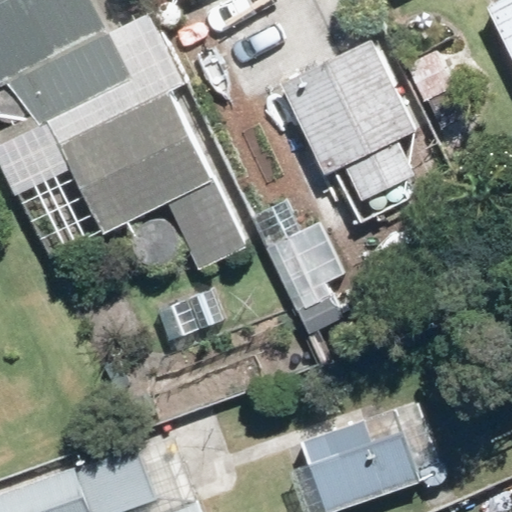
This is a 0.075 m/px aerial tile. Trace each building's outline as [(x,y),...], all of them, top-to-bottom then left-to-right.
[(255,248),(181,89),(196,84),(162,13),(120,33),(104,0),(0,0),(0,90),(18,82),(46,122),(1,144),(22,192),(79,165),(112,234),(178,203),(209,270),(255,248)] [(511,0),(504,0),(496,5),(511,38),(511,0)] [(384,40),(292,86),(335,176),(357,166),(374,200),(425,176),(408,140),(429,130),(384,40)] [(462,84),(441,49),(412,66),(433,101),(462,84)] [(197,260),(172,208),(125,232),(150,283),(197,260)] [(291,266),(308,299),(331,286),(315,254),(291,266)] [(164,309),(177,341),(208,328),(196,297),(164,309)] [(285,469),(300,511),(349,511),(432,482),(409,420),(376,431),(371,419),(320,437),(327,458),(319,461),(317,458),(285,469)] [(150,442),(0,494),(0,511),(210,511),(187,447),(180,450),(177,438),(151,448),(150,442)] [(228,441),(209,448),(214,463),(234,456),(228,441)]
